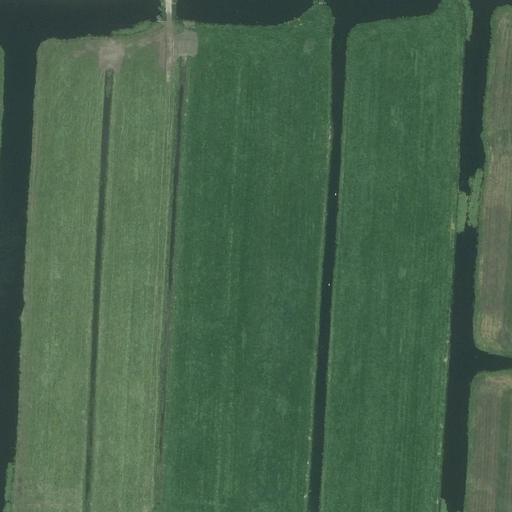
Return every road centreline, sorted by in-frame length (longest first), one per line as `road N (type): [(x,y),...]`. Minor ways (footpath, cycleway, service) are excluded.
road 1 (track): [(143,511),(167,0)]
road 2 (track): [(428,511),(452,0)]
